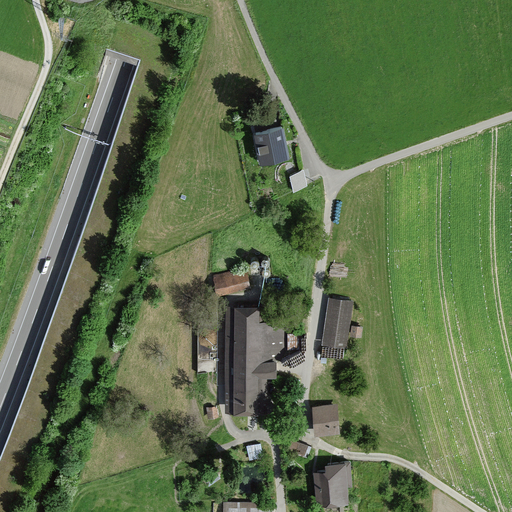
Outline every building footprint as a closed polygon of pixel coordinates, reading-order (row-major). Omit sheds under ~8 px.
[(288,156),(281,126),(251,132),(257,163),(288,156)] [(290,172),(294,188),(310,184),(305,168),(290,172)] [(212,277),(217,298),(250,291),(245,269),(212,277)] [(354,302),(328,298),(323,345),(349,348),(354,302)] [(274,412),(274,362),(286,350),(302,350),(302,333),(295,333),(295,321),(260,321),(260,306),(222,306),(222,412),(274,412)] [(353,322),(351,332),(362,335),(364,324),(353,322)] [(338,434),(336,403),(311,405),(314,436),(338,434)] [(207,419),(215,418),(215,407),(206,407),(207,419)] [(307,453),(309,444),(299,441),(297,451),(307,453)] [(350,485),(348,461),(322,463),(323,469),(311,470),(314,505),(345,502),(343,486),(350,485)] [(270,511),(271,503),(221,502),(220,511),(270,511)]
